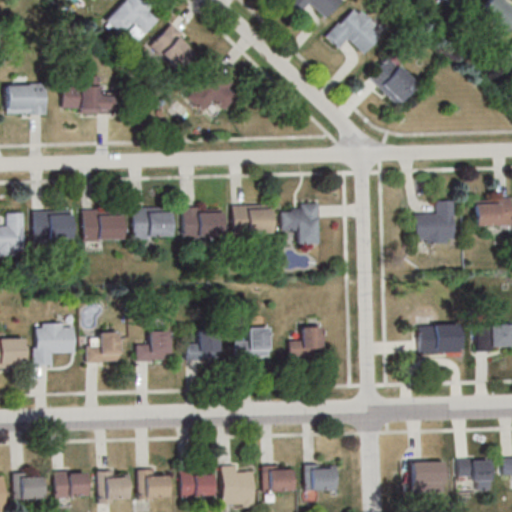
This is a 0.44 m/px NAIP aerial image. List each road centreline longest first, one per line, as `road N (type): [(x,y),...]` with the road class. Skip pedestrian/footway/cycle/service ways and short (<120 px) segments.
road 1 (residential): [(511,150),(0,165)]
road 2 (residential): [(369,410),(0,420)]
road 3 (residential): [(369,410),(363,152)]
road 4 (residential): [(363,152),(212,0)]
road 5 (residential): [(511,405),(369,410)]
